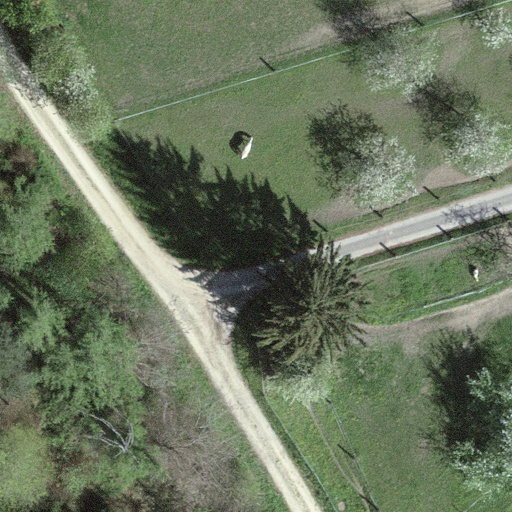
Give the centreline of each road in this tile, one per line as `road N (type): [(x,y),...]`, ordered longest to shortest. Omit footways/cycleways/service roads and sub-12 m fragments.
road 1 (track): [(0,33),(36,98),(179,300),(307,511)]
road 2 (track): [(179,300),(511,194)]
